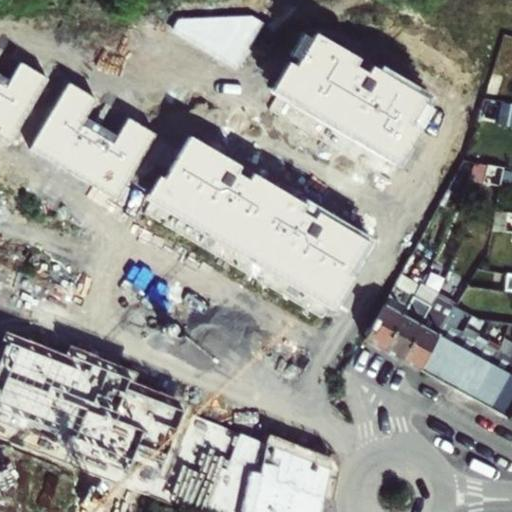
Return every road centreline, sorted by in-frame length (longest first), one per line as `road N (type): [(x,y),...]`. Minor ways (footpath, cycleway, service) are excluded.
road 1 (residential): [(362,467),(336,432),(308,415),(0,304)]
road 2 (residential): [(376,403),(427,407),(511,451)]
